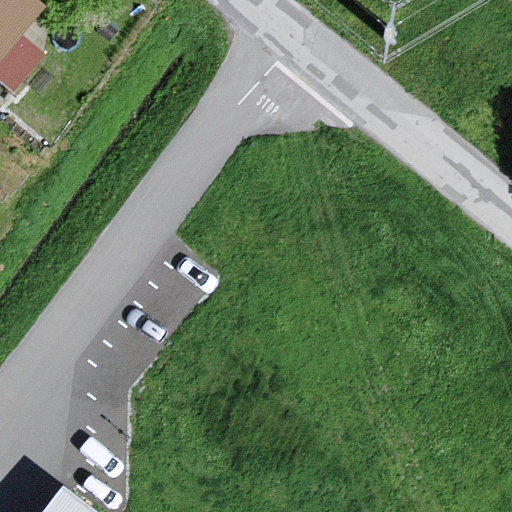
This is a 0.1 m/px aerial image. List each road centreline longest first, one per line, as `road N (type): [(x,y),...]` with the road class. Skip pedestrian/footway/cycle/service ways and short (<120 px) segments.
road 1 (unclassified): [(0,403),(297,34)]
road 2 (tertiary): [(297,34),(511,215)]
